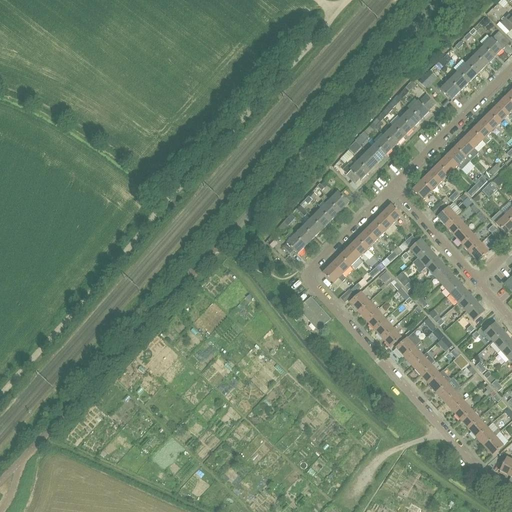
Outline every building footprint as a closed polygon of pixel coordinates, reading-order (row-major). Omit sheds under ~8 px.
[(509,32),(511,29),(511,11),(500,23),(509,32)] [(492,38),(483,47),(494,58),(503,49),(492,38)] [(460,42),(455,47),(461,52),(465,47),(460,42)] [(483,47),(475,56),(485,67),(494,58),(483,47)] [(475,56),(466,64),(477,75),(485,67),(475,56)] [(448,64),(444,59),(439,63),(444,68),(448,64)] [(466,64),(458,73),(469,84),(477,75),(466,64)] [(458,73),(449,81),(460,92),(469,84),(458,73)] [(418,82),(425,89),(431,83),(424,76),(418,82)] [(412,81),(408,84),(402,92),(406,96),(412,89),(413,90),(417,86),(412,81)] [(451,101),(460,92),(449,81),(440,90),(451,101)] [(402,101),(406,96),(402,92),(397,97),(402,101)] [(426,95),(426,96),(419,102),(418,101),(415,105),(426,116),(429,113),(428,112),(435,105),(426,95)] [(511,102),(506,97),(498,105),(508,116),(511,112),(511,102)] [(388,106),(392,110),(398,104),(394,100),(388,106)] [(415,105),(405,115),(416,126),(426,116),(415,105)] [(498,105),(489,114),(500,124),(508,116),(498,105)] [(388,106),(383,112),(387,116),(392,110),(388,106)] [(489,114),(481,122),(491,133),(500,124),(489,114)] [(405,115),(395,125),(406,136),(416,126),(405,115)] [(481,122),(472,131),(483,141),(491,133),(481,122)] [(395,125),(385,135),(396,146),(406,136),(395,125)] [(374,131),(370,126),(364,132),(369,137),(374,131)] [(472,131),(464,139),(475,150),(483,141),(472,131)] [(385,135),(375,144),(386,155),(396,146),(385,135)] [(361,137),(356,142),(364,149),(369,144),(361,137)] [(464,139),(455,147),(466,158),(475,150),(464,139)] [(348,149),(354,155),(361,148),(356,142),(348,149)] [(375,144),(367,153),(378,164),(386,155),(375,144)] [(455,147),(447,156),(458,167),(466,158),(455,147)] [(367,153),(359,161),(370,172),(378,164),(367,153)] [(447,156),(438,164),(449,175),(458,167),(447,156)] [(342,170),(347,175),(347,176),(355,185),(360,180),(361,181),(370,172),(359,161),(352,168),(348,164),(342,170)] [(438,164),(430,173),(441,184),(449,175),(438,164)] [(502,174),(506,179),(511,174),(508,169),(502,174)] [(430,173),(421,181),(432,192),(441,184),(430,173)] [(493,182),(498,187),(503,182),(499,177),(493,182)] [(413,190),(423,201),(432,192),(421,181),(413,190)] [(467,194),(471,198),(480,189),(476,185),(467,194)] [(316,189),(314,191),(319,195),(320,194),(322,192),(322,191),(320,190),(317,187),(316,189)] [(338,192),(330,201),(341,212),(349,203),(338,192)] [(310,195),(304,201),(308,206),(314,199),(310,195)] [(449,199),(453,203),(457,200),(452,195),(449,199)] [(327,198),(323,202),(318,207),(321,209),(332,220),(341,212),(330,201),(327,198)] [(446,206),(441,201),(431,211),(435,216),(446,206)] [(402,215),(391,205),(383,214),(393,224),(402,215)] [(301,206),(297,210),(304,217),(308,213),(301,206)] [(448,207),(437,218),(445,227),(457,217),(448,207)] [(321,209),(312,218),(324,229),(332,220),(321,209)] [(502,212),(493,220),(496,224),(506,236),(511,230),(511,223),(505,216),(505,215),(502,212)] [(383,214),(374,222),(385,233),(393,224),(383,214)] [(291,222),(295,218),(291,215),(283,223),(284,224),(287,227),(291,222)] [(482,216),(467,229),(465,226),(453,236),(461,245),(473,235),(472,234),(481,227),(480,226),(486,221),(482,216)] [(445,227),(453,236),(465,226),(457,217),(445,227)] [(312,218),(304,226),(315,237),(324,229),(312,218)] [(374,222),(366,231),(376,241),(385,233),(374,222)] [(486,235),(488,237),(496,230),(492,225),(487,230),(489,232),(486,235)] [(304,226),(295,235),(307,246),(315,237),(304,226)] [(499,243),(504,238),(496,230),(488,237),(490,240),(493,237),(499,243)] [(298,255),(303,249),(307,246),(295,235),(291,231),(284,239),(288,243),(282,248),(290,255),(294,251),(298,255)] [(366,231),(357,239),(368,250),(376,241),(366,231)] [(461,245),(469,254),(481,244),(473,235),(461,245)] [(357,239),(349,248),(359,258),(368,250),(357,239)] [(410,250),(418,259),(429,249),(421,240),(410,250)] [(478,263),(489,253),(481,244),(469,254),(478,263)] [(349,248),(340,256),(351,267),(359,258),(349,248)] [(398,248),(390,255),(394,260),(402,252),(398,248)] [(418,259),(426,268),(437,258),(429,249),(418,259)] [(390,255),(386,259),(381,263),(385,267),(390,263),(394,260),(390,255)] [(340,256),(332,265),(342,275),(351,267),(340,256)] [(426,268),(434,277),(445,267),(437,258),(426,268)] [(381,263),(374,270),(372,271),(376,275),(380,272),(385,267),(381,263)] [(332,265),(323,274),(333,284),(342,275),(332,265)] [(434,277),(442,286),(453,276),(445,267),(434,277)] [(387,287),(391,283),(394,280),(387,272),(379,278),(385,285),(382,287),(383,289),(386,286),(387,287)] [(442,286),(450,295),(461,285),(453,276),(442,286)] [(363,279),(354,287),(358,291),(367,283),(363,279)] [(401,289),(394,280),(391,283),(398,291),(401,289)] [(405,287),(412,296),(417,293),(409,284),(405,287)] [(450,295),(458,304),(469,294),(461,285),(450,295)] [(397,293),(405,302),(409,298),(401,289),(397,293)] [(306,291),(286,309),(312,338),(332,320),(324,311),(327,308),(317,297),(314,299),(306,291)] [(361,293),(349,303),(357,312),(369,302),(361,293)] [(458,304),(466,313),(477,303),(469,294),(458,304)] [(377,311),(369,302),(357,312),(366,321),(377,311)] [(466,313),(462,316),(463,317),(470,325),(471,326),(474,330),(476,328),(475,328),(487,317),(484,313),(485,312),(477,303),(466,313)] [(385,320),(377,311),(366,321),(374,330),(385,320)] [(445,324),(441,319),(436,323),(444,332),(455,323),(451,319),(445,324)] [(393,329),(385,320),(374,330),(382,339),(393,329)] [(481,328),(485,332),(484,333),(492,342),(504,333),(495,323),(492,326),(489,321),(481,328)] [(402,338),(400,336),(393,329),(382,339),(390,348),(402,338)] [(492,342),(500,351),(511,341),(504,333),(492,342)] [(445,348),(450,344),(445,337),(440,341),(445,348)] [(395,348),(404,358),(415,347),(407,338),(395,348)] [(498,354),(505,363),(511,357),(511,341),(500,351),(498,354)] [(404,358),(412,367),(423,356),(415,347),(404,358)] [(455,359),(460,355),(455,349),(450,353),(455,359)] [(412,367),(420,376),(431,365),(423,356),(412,367)] [(469,364),(464,358),(459,362),(461,365),(458,367),(461,371),(465,368),(469,364)] [(420,376),(428,385),(439,374),(431,365),(420,376)] [(473,377),(477,373),(472,367),(468,370),(473,377)] [(448,374),(456,382),(462,375),(455,368),(448,374)] [(491,370),(484,376),(487,380),(494,373),(491,370)] [(494,373),(487,380),(490,383),(495,379),(492,375),(494,373)] [(428,385),(436,393),(447,383),(439,374),(428,385)] [(481,391),(488,385),(483,380),(476,386),(481,391)] [(436,393),(444,402),(455,392),(447,383),(436,393)] [(490,394),(494,391),(488,385),(485,388),(490,394)] [(444,402),(452,411),(463,401),(455,392),(444,402)] [(491,398),(496,404),(500,401),(495,395),(491,398)] [(452,411),(460,420),(471,410),(463,401),(452,411)] [(507,407),(502,401),(501,401),(500,401),(496,404),(497,405),(502,411),(506,408),(507,410),(509,409),(507,406),(507,407)] [(460,420),(468,429),(479,419),(471,410),(460,420)] [(468,429),(476,438),(487,428),(479,419),(468,429)] [(476,438),(484,447),(500,432),(498,429),(492,434),(487,428),(476,438)] [(492,457),(504,446),(495,437),(501,432),(500,432),(484,447),(492,457)] [(500,471),(511,477),(511,474),(511,460),(507,458),(500,471)] [(319,494),(316,501),(325,506),(328,499),(319,494)]
